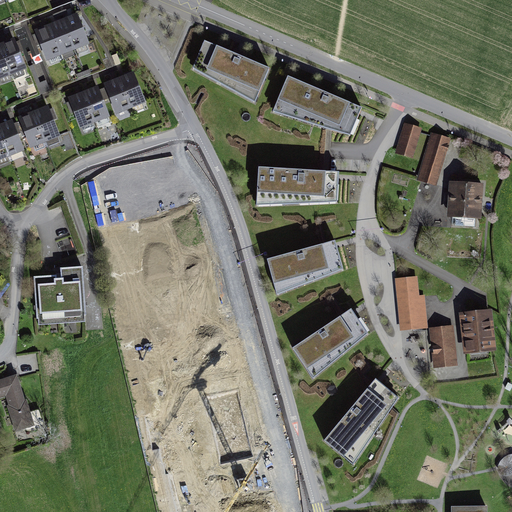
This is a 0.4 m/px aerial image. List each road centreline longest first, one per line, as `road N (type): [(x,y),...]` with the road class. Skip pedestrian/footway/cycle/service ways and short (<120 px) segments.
road 1 (residential): [(322,511),(250,252),(198,127)]
road 2 (residential): [(511,138),(184,0)]
road 3 (residential): [(198,127),(67,172),(22,221)]
road 4 (residential): [(198,127),(157,59),(106,0)]
road 5 (residential): [(0,356),(13,337),(22,221)]
